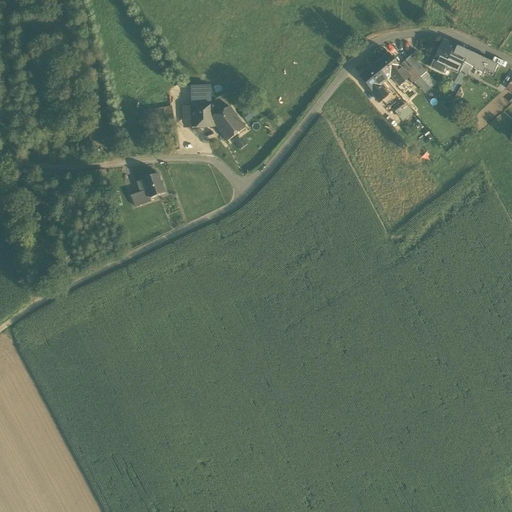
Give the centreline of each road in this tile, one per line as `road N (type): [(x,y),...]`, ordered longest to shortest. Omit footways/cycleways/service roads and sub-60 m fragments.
road 1 (residential): [(511,62),(451,35),(404,33),(369,45),(271,163),(240,188),(211,156),(134,159)]
road 2 (track): [(240,188),(227,207),(45,295),(0,328)]
road 3 (track): [(134,159),(64,169),(0,160)]
